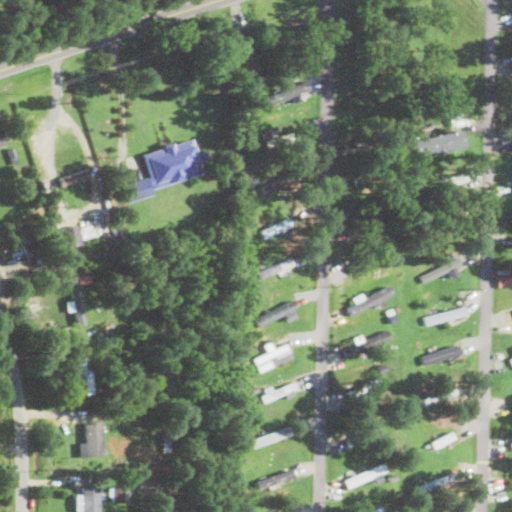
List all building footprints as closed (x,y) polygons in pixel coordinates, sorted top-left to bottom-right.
[(238,30),(249,78),(261,75),(249,27),(238,30)] [(308,87),(304,78),(264,96),(268,104),(308,87)] [(413,138),(417,156),(465,145),(461,127),(413,138)] [(125,200),(150,193),(148,186),(203,171),(200,162),(207,160),(204,148),(193,151),(189,138),(139,151),(146,175),(120,182),(125,200)] [(88,176),(85,167),(57,176),(60,184),(88,176)] [(286,185),(282,177),(259,185),(263,194),(286,185)] [(80,243),(79,234),(87,233),(87,225),(78,226),(78,223),(60,224),(61,244),(80,243)] [(67,276),(71,299),(64,300),(66,310),(73,308),(75,324),(85,322),(75,274),(67,276)] [(496,286),(509,285),(509,274),(495,275),(496,286)] [(392,292),(387,284),(363,296),(360,291),(351,297),(354,302),(345,306),(349,314),(392,292)] [(283,314),(286,320),(294,317),(291,309),(295,307),(292,300),(253,316),(257,325),(283,314)] [(465,313),(462,305),(424,315),(426,324),(465,313)] [(291,356),(285,342),(251,356),(258,370),(291,356)] [(438,349),(436,343),(427,347),(428,351),(418,355),(422,365),(458,351),(455,342),(438,349)] [(84,392),(91,392),(89,354),(72,355),(73,373),(84,373),(84,392)] [(102,454),(101,420),(83,420),(83,440),(78,440),(78,455),(102,454)] [(249,439),(252,447),(291,432),(288,424),(249,439)] [(385,473),(383,464),(343,476),(346,485),(385,473)] [(254,480),(257,488),(293,476),(290,467),(254,480)] [(126,485),(112,484),(111,499),(125,500),(126,485)] [(98,511),(98,485),(81,485),(81,492),(74,492),(74,510),(80,509),(80,511),(105,511),(98,511)]
